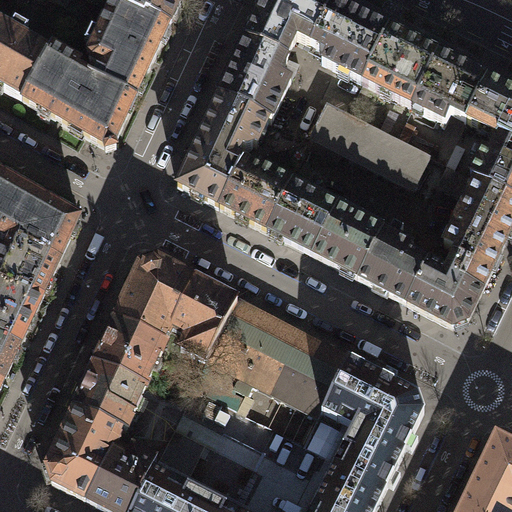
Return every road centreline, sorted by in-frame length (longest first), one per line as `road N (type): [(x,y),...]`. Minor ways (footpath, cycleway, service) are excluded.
road 1 (residential): [(480,388),(131,206)]
road 2 (residential): [(0,489),(131,206)]
road 3 (residential): [(131,206),(224,0)]
road 4 (residential): [(131,206),(0,133)]
road 5 (residential): [(480,388),(419,511)]
